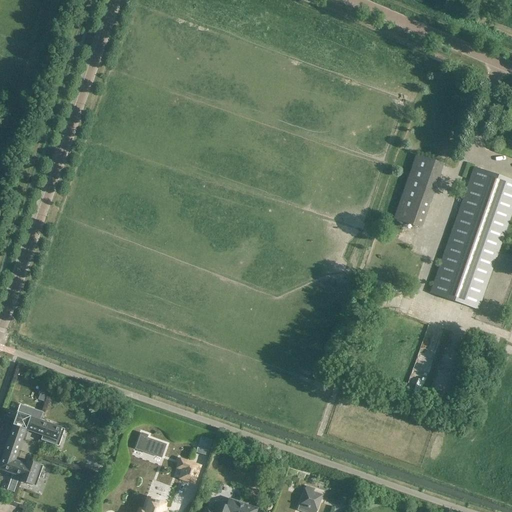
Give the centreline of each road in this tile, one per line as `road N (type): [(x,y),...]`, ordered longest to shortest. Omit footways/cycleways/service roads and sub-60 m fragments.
road 1 (residential): [(115,0),(0,335)]
road 2 (unclassified): [(511,70),(346,0)]
